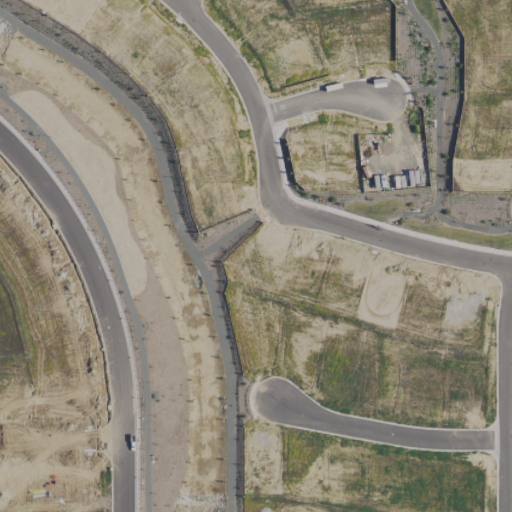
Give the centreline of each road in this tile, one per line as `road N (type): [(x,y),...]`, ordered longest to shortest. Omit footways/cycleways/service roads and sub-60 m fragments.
road 1 (residential): [(181,0),(237,68),(261,116),(273,193),(283,209),(511,264)]
road 2 (residential): [(0,137),(49,191),(114,343),(117,511)]
road 3 (residential): [(281,401),(323,421),(414,439),(511,439)]
road 4 (residential): [(511,286),(510,511)]
road 5 (residential): [(261,116),(302,104),(382,99)]
